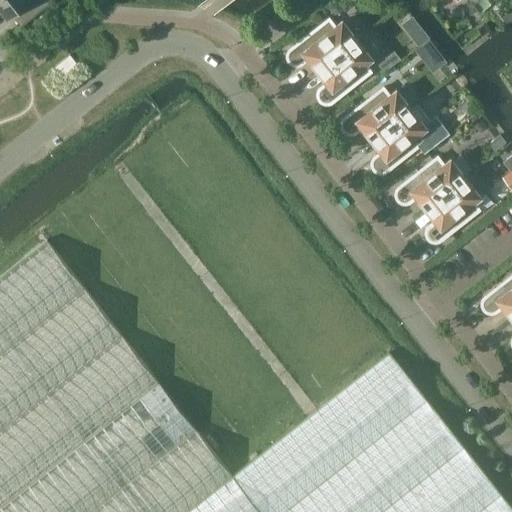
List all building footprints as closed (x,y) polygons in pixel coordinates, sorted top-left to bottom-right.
[(0,0),(0,9),(7,19),(12,15),(21,27),(53,0),(0,0)] [(337,1),(328,8),(331,12),(339,13),(343,10),(337,1)] [(307,59),(316,69),(317,71),(362,35),(356,39),(341,21),(334,26),(329,20),(328,19),(290,48),(289,49),(288,51),(287,53),(287,54),(286,56),(287,58),(287,60),(288,61),(289,62),(289,63),(291,64),(292,64),(293,65),(295,65),(296,65),(299,65),(301,64),(307,59)] [(317,71),(326,82),(320,87),(318,89),(318,91),(317,92),(317,93),(317,95),(317,97),(318,98),(318,99),(320,101),(321,102),(323,103),(325,104),(326,104),(327,104),(329,103),(331,102),(332,102),(371,72),(370,71),(364,64),(371,59),(357,40),(363,36),(362,35),(317,71)] [(429,39),(416,49),(425,60),(438,51),(429,39)] [(394,50),(377,63),(384,72),(400,59),(394,50)] [(78,65),(70,55),(56,67),(64,76),(78,65)] [(362,128),(370,138),(371,140),(416,104),(410,108),(396,90),(389,95),(383,89),(383,88),(344,118),(343,118),(342,120),(342,121),(341,122),(341,124),(341,125),(341,127),(342,128),(342,129),(343,131),(345,132),(346,133),(347,133),(349,134),(351,134),(352,134),(353,134),(355,133),(356,132),(362,128)] [(371,140),(381,152),(374,156),(373,157),(373,158),(372,160),(371,162),(371,163),(371,165),(372,167),(372,168),(373,169),(374,170),(376,172),(377,172),(379,173),(381,173),(383,172),(385,172),(386,171),(425,141),(424,140),(418,133),(425,128),(411,109),(417,105),(416,104),(371,140)] [(500,134),(488,143),(494,151),(506,142),(500,134)] [(511,154),(503,162),(511,171),(503,177),(511,188),(511,154)] [(416,197),(425,208),(425,209),(471,173),(470,173),(464,177),(450,159),(443,165),(437,158),(438,158),(437,157),(398,187),(397,188),(396,189),(396,191),(395,192),(395,193),(395,195),(395,197),(396,198),(397,199),(398,201),(399,202),(400,202),(402,203),(404,203),(406,203),(408,203),(409,202),(410,201),(416,197)] [(425,209),(435,221),(429,226),(427,228),(426,229),(425,231),(425,233),(425,234),(426,235),(426,236),(427,237),(428,239),(430,241),(432,241),(433,242),(435,242),(437,242),(439,241),(441,240),(479,210),(478,209),(473,202),(480,197),(465,178),(471,174),(471,173),(425,209)] [(0,511),(511,511),(511,508),(388,352),(232,475),(47,241),(0,277),(0,511)] [(502,306),(511,317),(511,318),(511,275),(484,297),(483,298),(482,299),(482,300),(481,302),(481,303),(481,305),(482,307),(482,308),(483,309),(484,311),(486,312),(488,313),(490,313),(492,313),(493,313),(495,312),(496,311),(502,306)]
